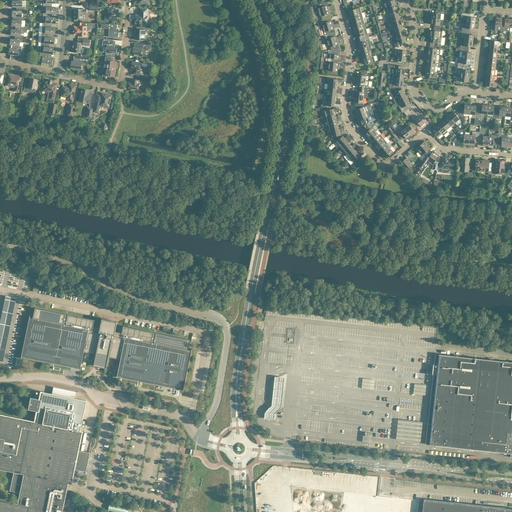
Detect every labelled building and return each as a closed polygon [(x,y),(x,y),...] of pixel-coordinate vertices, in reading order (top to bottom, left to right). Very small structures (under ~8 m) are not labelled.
[(318,8),(319,12),(334,8),(329,9),(327,2),(318,4),(319,7),(318,8)] [(46,10),(45,13),(55,14),(55,12),(56,12),(56,9),(55,9),(56,7),(50,7),(50,3),(56,3),(43,3),(43,10),(46,10)] [(387,8),(385,8),(387,13),(389,13),(398,10),(396,5),(387,8)] [(24,13),(24,7),(12,7),(18,7),(18,10),(12,10),(12,12),(11,12),(11,15),(12,15),(11,16),(21,17),(22,13),(24,13)] [(120,13),(116,12),(116,9),(107,8),(107,15),(110,15),(109,20),(120,20),(120,13)] [(138,24),(138,23),(147,24),(148,9),(140,8),(140,13),(141,13),(141,15),(136,15),(135,21),(135,24),(138,24)] [(334,8),(319,12),(320,17),(322,16),(323,19),(331,17),(329,10),(334,8)] [(360,8),(358,8),(349,11),(351,16),(362,13),(360,8)] [(74,19),(79,19),(83,19),(83,14),(86,14),(86,9),(74,9),(74,19)] [(432,13),(431,19),(444,20),(444,14),(444,11),(436,10),(437,11),(437,13),(432,13)] [(43,23),(55,24),(55,22),(56,22),(56,19),(55,19),(55,18),(49,17),(50,13),(55,14),(45,13),(43,13),(43,19),(45,20),(45,23),(43,23)] [(352,21),(361,19),(363,18),(362,13),(351,16),(352,21)] [(466,20),(466,22),(475,23),(476,17),(470,17),(470,14),(462,13),(461,17),(463,17),(463,19),(466,20)] [(390,18),(387,19),(388,22),(389,24),(392,23),(400,21),(399,16),(390,18)] [(10,21),(10,24),(11,24),(11,26),(16,26),(17,26),(21,26),(24,27),(25,21),(24,21),(24,17),(21,17),(17,17),(17,20),(13,20),(11,20),(11,21),(10,21)] [(321,20),(324,28),(333,25),(338,24),(338,23),(333,25),(331,17),(323,19),(321,20)] [(361,19),(352,21),(354,27),(362,24),(365,23),(363,18),(361,19)] [(493,20),(491,30),(501,31),(501,28),(501,27),(502,21),(502,18),(496,18),(496,21),(493,20)] [(436,25),(436,28),(443,29),(443,26),(444,20),(431,19),(431,24),(436,25)] [(501,27),(501,28),(501,31),(510,32),(510,27),(511,19),(505,19),(505,22),(502,21),(501,27)] [(87,37),(87,28),(92,28),(92,23),(79,22),(79,23),(82,23),(81,26),(79,26),(79,27),(74,26),(74,31),(73,31),(73,32),(74,32),(73,35),(78,35),(78,36),(87,37)] [(462,28),(462,31),(465,31),(465,28),(469,29),(470,29),(474,29),(475,23),(466,22),(465,28),(462,28)] [(55,24),(43,23),(42,33),(54,34),(54,32),(55,32),(55,30),(55,29),(55,28),(49,27),(49,23),(55,24)] [(117,24),(112,24),(101,24),(101,29),(109,29),(108,36),(118,37),(119,29),(117,29),(117,24)] [(324,36),(327,35),(335,32),(333,25),(338,24),(333,25),(324,28),(321,28),(324,36)] [(10,31),(10,33),(10,34),(10,35),(16,36),(20,36),(20,33),(23,33),(23,32),(25,32),(27,33),(27,27),(24,27),(17,26),(17,30),(16,30),(11,29),(11,31),(10,31)] [(393,28),(391,29),(392,34),(395,34),(403,31),(402,26),(393,28)] [(135,34),(135,39),(139,40),(140,40),(142,40),(146,41),(147,40),(147,37),(146,37),(145,37),(145,31),(149,31),(150,31),(150,27),(147,27),(142,27),(142,30),(136,30),(135,30),(135,34)] [(442,32),(443,29),(436,28),(435,31),(430,30),(429,36),(438,37),(442,38),(442,32)] [(364,29),(355,32),(357,37),(358,37),(358,40),(365,38),(369,37),(368,34),(366,29),(364,29)] [(465,31),(462,31),(461,34),(461,37),(464,37),(464,40),(473,41),(474,35),(465,34),(465,31)] [(328,38),(327,39),(328,43),(338,40),(342,39),(338,40),(335,32),(327,35),(328,38)] [(41,43),(53,44),(54,42),(55,40),(54,40),(54,38),(48,37),(49,33),(54,34),(42,33),(41,43)] [(9,40),(9,43),(9,45),(12,45),(15,45),(22,46),(23,46),(24,43),(22,43),(23,36),(20,36),(16,36),(16,39),(14,39),(10,39),(10,40),(9,40)] [(396,39),(393,40),(396,47),(399,47),(406,46),(405,42),(406,42),(405,36),(396,39)] [(434,43),(434,45),(441,46),(442,38),(438,37),(429,36),(429,42),(434,43)] [(365,38),(358,40),(359,43),(358,43),(360,49),(369,46),(371,46),(368,37),(369,37),(365,38)] [(72,49),(72,52),(77,53),(81,53),(82,45),(90,46),(91,40),(83,39),(82,43),(78,42),(74,42),(73,49),(72,49)] [(342,39),(338,40),(328,43),(329,47),(330,47),(331,51),(332,51),(332,50),(341,51),(338,40),(342,39)] [(111,41),(106,40),(103,40),(102,46),(107,47),(106,53),(117,54),(118,46),(110,45),(111,41)] [(460,48),(466,49),(466,46),(472,47),(473,41),(464,40),(463,46),(460,45),(460,48)] [(40,49),(40,52),(47,53),(52,54),(53,52),(54,50),(53,50),(53,48),(49,47),(47,47),(48,43),(50,44),(53,44),(41,43),(41,46),(40,49)] [(133,48),(133,56),(138,56),(142,56),(143,49),(146,49),(149,49),(151,49),(151,45),(146,45),(139,44),(136,44),(135,48),(133,48)] [(21,52),(22,46),(15,45),(15,49),(9,48),(9,50),(8,50),(7,52),(8,52),(8,54),(18,56),(18,52),(21,52)] [(428,48),(428,54),(437,55),(440,55),(441,46),(434,45),(433,48),(428,48)] [(369,46),(360,49),(361,54),(370,51),(372,51),(371,46),(369,46)] [(396,55),(397,55),(406,56),(407,51),(406,50),(406,46),(399,47),(396,47),(395,47),(395,50),(396,50),(396,55)] [(458,48),(458,51),(460,51),(463,52),(462,58),(471,59),(472,53),(466,52),(466,49),(460,48),(458,48)] [(328,50),(328,53),(330,54),(330,58),(331,59),(331,58),(340,59),(345,60),(340,59),(340,56),(341,51),(332,50),(332,51),(331,51),(328,50)] [(52,60),(52,58),(46,57),(47,53),(40,52),(39,59),(42,59),(41,63),(41,66),(48,67),(48,64),(51,64),(51,62),(52,63),(52,60)] [(406,62),(406,56),(397,55),(396,63),(403,63),(404,62),(406,62)] [(71,69),(76,69),(81,70),(82,63),(88,64),(89,57),(79,56),(78,62),(72,61),(71,69)] [(104,64),(104,67),(107,68),(116,69),(117,62),(114,61),(114,60),(115,57),(113,57),(108,56),(105,56),(104,64)] [(374,56),(372,56),(363,59),(364,64),(366,64),(367,65),(375,62),(374,56)] [(329,62),(329,66),(344,68),(339,67),(340,59),(345,60),(340,59),(331,58),(331,59),(330,58),(329,58),(328,62),(329,62)] [(458,63),(458,66),(464,67),(464,64),(471,64),(471,59),(462,58),(462,60),(459,60),(458,63)] [(147,63),(142,63),(132,61),(131,68),(133,68),(133,70),(134,70),(133,74),(143,75),(144,67),(146,67),(147,66),(148,64),(147,63)] [(403,69),(403,66),(388,65),(388,68),(393,68),(394,69),(393,74),(395,74),(404,75),(405,69),(403,69)] [(330,71),(329,74),(338,75),(339,67),(344,68),(329,66),(328,71),(330,71)] [(461,69),(460,75),(469,76),(470,70),(464,70),(464,67),(458,66),(458,69),(461,69)] [(103,71),(103,73),(102,78),(111,80),(109,79),(110,76),(115,76),(116,69),(107,68),(107,72),(103,71)] [(357,80),(366,81),(369,81),(370,75),(366,75),(367,69),(361,71),(361,74),(357,74),(357,80)] [(434,74),(435,72),(426,71),(425,77),(431,77),(431,80),(437,81),(437,76),(438,75),(434,74)] [(8,74),(7,79),(6,86),(15,88),(14,91),(18,92),(21,76),(11,74),(11,75),(8,74)] [(456,81),(456,84),(465,85),(465,82),(469,82),(469,76),(460,75),(460,81),(456,81)] [(26,79),(25,84),(23,91),(30,92),(31,88),(37,90),(38,84),(37,84),(38,80),(30,78),(29,80),(26,79)] [(133,90),(138,91),(139,84),(140,79),(132,78),(131,84),(129,84),(128,90),(133,91),(133,90)] [(403,86),(404,80),(393,79),(392,84),(391,84),(390,84),(389,89),(389,90),(394,89),(394,85),(401,86),(403,86)] [(44,86),(43,91),(47,91),(49,92),(51,92),(50,99),(54,100),(57,89),(58,84),(52,83),(52,81),(48,80),(47,81),(47,82),(45,81),(44,86)] [(369,87),(369,81),(366,81),(357,80),(356,85),(357,85),(357,88),(366,89),(367,86),(369,87)] [(486,80),(486,81),(485,86),(493,87),(493,88),(498,88),(497,88),(498,82),(494,81),(486,80)] [(61,95),(61,98),(61,99),(67,100),(73,101),(73,100),(73,98),(75,90),(76,86),(71,85),(70,88),(64,87),(63,88),(62,92),(61,95)] [(394,100),(402,95),(405,94),(402,89),(401,89),(401,86),(394,85),(394,89),(389,90),(394,100)] [(355,91),(355,97),(364,98),(367,98),(368,90),(366,89),(357,88),(356,91),(355,91)] [(90,104),(91,100),(92,93),(91,93),(90,94),(89,93),(89,90),(81,89),(79,101),(90,104)] [(102,93),(101,96),(97,95),(94,112),(98,113),(100,107),(108,109),(109,108),(112,95),(102,93)] [(400,104),(408,99),(405,94),(402,95),(394,100),(396,104),(397,103),(398,104),(400,103),(400,104)] [(364,98),(355,97),(354,103),(355,103),(355,105),(357,110),(363,107),(363,106),(364,98)] [(400,104),(400,103),(398,104),(402,113),(404,112),(406,110),(409,108),(408,105),(410,104),(408,99),(400,104)] [(368,105),(363,107),(357,110),(356,110),(358,115),(370,111),(368,105)] [(463,110),(461,108),(459,110),(461,117),(463,118),(464,114),(469,114),(470,105),(465,105),(464,110),(463,110)] [(470,105),(469,114),(472,114),(472,118),(475,118),(475,120),(478,120),(478,118),(478,116),(479,111),(476,111),(476,107),(476,106),(470,105)] [(478,120),(477,125),(480,125),(481,119),(481,117),(481,113),(487,114),(488,105),(482,105),(482,108),(482,112),(479,111),(478,116),(478,118),(478,120)] [(493,118),(496,118),(496,111),(494,111),(494,106),(488,105),(487,114),(493,115),(493,118)] [(502,116),(505,116),(506,107),(500,106),(499,112),(496,111),(496,118),(499,119),(502,119),(502,116)] [(326,115),(322,116),(322,117),(335,114),(333,109),(329,110),(328,107),(324,109),(326,115)] [(454,112),(449,116),(455,123),(460,119),(461,117),(459,110),(455,113),(454,112)] [(358,115),(360,120),(372,116),(370,111),(358,115)] [(374,123),(372,116),(360,120),(362,125),(363,125),(364,129),(374,123)] [(412,122),(417,128),(420,125),(422,127),(426,124),(425,122),(420,116),(416,119),(412,122)] [(455,123),(449,116),(445,119),(451,126),(455,123)] [(325,126),(325,128),(327,127),(337,124),(336,119),(327,122),(328,125),(325,126)] [(445,119),(441,123),(446,130),(451,126),(445,119)] [(408,122),(410,124),(405,129),(411,136),(416,132),(414,130),(417,128),(412,122),(410,120),(408,122)] [(374,123),(364,129),(367,132),(365,133),(369,137),(376,131),(372,127),(375,125),(374,123)] [(441,123),(436,127),(442,134),(443,135),(448,132),(446,130),(441,123)] [(442,134),(436,127),(432,131),(437,137),(442,134)] [(411,136),(405,129),(398,135),(402,140),(405,137),(407,140),(411,136)] [(379,136),(376,131),(369,137),(372,142),(379,136)] [(472,135),(470,135),(469,145),(475,145),(475,142),(479,143),(479,136),(479,133),(479,132),(472,131),(472,135)] [(372,142),(376,146),(384,139),(381,134),(379,136),(372,142)] [(482,146),(488,146),(489,134),(488,136),(487,136),(479,136),(479,143),(483,143),(482,146)] [(498,144),(498,137),(498,134),(495,134),(495,135),(489,134),(488,146),(494,146),(494,144),(498,144)] [(498,134),(498,137),(498,144),(501,144),(501,147),(507,147),(508,138),(508,135),(502,135),(502,134),(498,134)] [(346,140),(343,136),(341,138),(340,137),(334,138),(336,141),(336,142),(339,146),(346,140)] [(388,143),(384,139),(376,146),(379,150),(386,144),(388,143)] [(342,149),(339,152),(340,153),(350,144),(348,142),(346,140),(339,146),(342,149)] [(422,155),(426,152),(430,149),(427,145),(428,144),(425,141),(416,149),(422,155)] [(386,144),(379,150),(383,154),(390,148),(392,146),(389,142),(388,143),(386,144)] [(350,144),(340,153),(341,154),(344,151),(346,154),(353,148),(352,146),(350,144)] [(349,157),(347,158),(349,160),(357,153),(353,148),(346,154),(349,157)] [(393,152),(390,148),(383,154),(386,158),(393,152)] [(415,173),(413,175),(418,179),(427,165),(429,162),(433,165),(434,165),(433,169),(437,170),(439,163),(436,162),(435,162),(435,161),(436,160),(438,156),(439,155),(437,154),(433,151),(430,155),(429,157),(427,155),(425,157),(415,173)] [(351,166),(353,168),(362,161),(359,158),(360,157),(357,153),(349,160),(350,161),(351,160),(354,163),(351,166)] [(455,167),(454,166),(454,161),(449,161),(449,158),(443,157),(442,168),(450,169),(450,171),(453,171),(455,171),(455,167)] [(469,170),(469,163),(470,158),(461,158),(460,169),(469,170)] [(410,166),(409,165),(408,164),(405,160),(402,162),(405,166),(407,169),(413,176),(413,175),(415,173),(412,170),(413,167),(410,167),(409,166),(410,166)] [(489,172),(489,165),(489,160),(486,160),(486,161),(476,160),(475,171),(489,172)] [(504,172),(504,166),(505,161),(496,160),(496,163),(492,162),(492,163),(492,167),(492,171),(492,174),(495,174),(504,175),(504,172)] [(35,308),(34,315),(33,318),(30,317),(30,315),(28,328),(27,329),(24,345),(24,346),(21,358),(22,358),(22,357),(51,363),(53,364),(76,368),(80,369),(81,364),(84,352),(89,329),(89,326),(93,327),(95,320),(68,314),(68,315),(66,314),(35,308)] [(89,329),(84,352),(96,355),(95,358),(95,361),(94,366),(95,366),(98,366),(106,368),(107,363),(108,359),(108,358),(109,357),(114,358),(115,358),(115,359),(117,359),(121,360),(125,337),(126,334),(122,333),(121,333),(117,332),(116,332),(115,332),(117,322),(114,321),(112,320),(112,319),(108,318),(108,320),(106,319),(105,319),(102,318),(100,328),(93,327),(89,326),(89,329)] [(154,332),(124,326),(122,333),(126,334),(125,337),(121,360),(120,365),(119,366),(117,377),(140,381),(143,382),(155,385),(156,385),(165,387),(168,387),(177,389),(183,390),(183,392),(192,349),(191,350),(188,350),(189,347),(190,340),(156,333),(154,332)] [(198,337),(198,334),(193,333),(191,341),(201,343),(202,338),(198,337)] [(511,362),(439,354),(439,355),(435,354),(426,444),(429,444),(429,445),(437,445),(437,446),(499,452),(500,452),(511,453),(511,362)] [(284,376),(275,375),(272,405),(265,412),(264,418),(274,419),(275,413),(281,406),(284,376)] [(0,511),(61,511),(63,506),(64,504),(64,501),(64,500),(65,495),(68,483),(72,484),(74,475),(75,469),(86,471),(87,466),(89,459),(90,453),(89,453),(80,451),(79,451),(82,432),(79,431),(85,401),(74,399),(74,398),(76,392),(75,392),(53,387),(52,393),(51,394),(40,392),(39,399),(30,398),(27,409),(36,411),(34,422),(30,421),(0,415),(0,469),(14,472),(12,480),(12,482),(10,491),(20,493),(17,504),(0,500),(0,511)] [(273,464),(260,479),(265,483),(270,477),(267,474),(270,470),(272,471),(274,469),(273,468),(275,466),(273,464)] [(332,477),(333,471),(297,468),(298,472),(295,473),(303,474),(299,476),(298,479),(300,478),(300,479),(301,481),(299,482),(301,487),(323,489),(323,487),(320,487),(319,486),(319,484),(322,483),(323,485),(326,485),(326,483),(329,482),(332,482),(335,481),(326,480),(325,476),(332,477)] [(511,511),(511,508),(424,499),(422,511),(511,511)]
